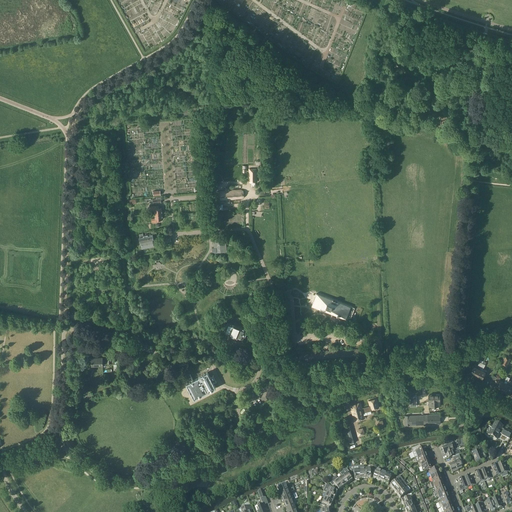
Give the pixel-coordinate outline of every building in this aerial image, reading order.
[(230,201),(229,198),(242,197),(243,196),(243,192),(242,191),(228,192),(228,190),(227,190),(227,192),(220,193),(218,195),(218,197),(220,199),(228,199),(228,201),(230,201)] [(154,210),(155,214),(162,213),(162,208),(159,208),(159,205),(150,206),(151,210),(154,210)] [(163,219),(162,213),(155,214),(155,218),(151,218),(152,222),(160,222),(160,219),(163,219)] [(140,237),(139,237),(140,242),(141,242),(142,247),(154,245),(154,244),(153,239),(152,235),(151,235),(150,234),(148,235),(148,234),(143,235),(143,233),(139,234),(140,237)] [(213,252),(227,251),(226,239),(213,240),(214,248),(212,248),(213,252)] [(312,306),(346,319),(346,316),(351,318),(355,308),(317,293),(312,306)] [(228,322),(224,331),(229,334),(228,334),(237,337),(242,339),(243,336),(244,337),(246,333),(245,332),(246,329),(241,327),(233,323),(233,324),(228,322)] [(300,365),(366,361),(365,349),(299,353),(300,365)] [(504,355),(500,362),(507,366),(511,359),(504,355)] [(96,366),(97,365),(103,364),(102,361),(107,361),(107,363),(111,363),(112,363),(112,365),(114,365),(114,370),(117,370),(117,365),(114,365),(114,357),(113,356),(111,356),(107,357),(103,357),(91,357),(92,365),(93,365),(93,366),(96,366)] [(476,375),(482,363),(480,362),(478,365),(475,364),(470,372),(476,375)] [(482,378),(485,372),(482,370),(485,365),(482,363),(476,375),(482,378)] [(216,388),(213,383),(210,377),(208,372),(200,376),(199,377),(193,380),(190,374),(189,372),(184,375),(184,376),(188,383),(186,384),(187,384),(188,386),(188,387),(189,388),(190,390),(191,392),(192,395),(193,396),(194,398),(208,391),(208,392),(215,388),(216,388)] [(498,387),(503,390),(504,388),(508,382),(510,377),(509,376),(508,377),(507,376),(505,380),(504,382),(499,380),(500,378),(497,376),(494,383),(498,385),(498,387)] [(509,393),(511,388),(511,387),(511,386),(509,385),(510,383),(511,379),(511,378),(511,377),(510,377),(508,382),(504,388),(503,390),(509,393)] [(440,406),(440,395),(429,395),(429,407),(440,406)] [(370,406),(371,410),(379,408),(377,399),(369,401),(370,406)] [(370,406),(362,408),(361,403),(350,405),(354,421),(365,419),(363,413),(371,411),(371,410),(370,406)] [(410,425),(416,425),(432,424),(441,424),(440,415),(428,415),(416,415),(410,415),(405,416),(405,425),(410,425)] [(502,435),(509,438),(511,433),(505,429),(505,430),(504,430),(503,429),(502,428),(503,427),(495,423),(489,435),(496,439),(500,432),(503,434),(502,435)] [(356,442),(351,424),(345,426),(350,444),(356,442)] [(445,454),(447,453),(449,459),(455,456),(460,454),(459,450),(453,453),(452,451),(453,451),(451,444),(442,448),(445,454)] [(415,458),(426,454),(424,448),(421,449),(420,446),(412,449),(413,453),(412,453),(414,458),(415,458)] [(472,453),(476,463),(483,460),(482,459),(486,457),(483,449),(482,447),(477,449),(477,451),(472,453)] [(428,459),(426,454),(415,458),(417,463),(419,462),(428,459)] [(461,460),(459,455),(452,457),(454,462),(449,465),(452,473),(455,471),(462,468),(459,461),(461,460)] [(419,462),(421,467),(430,464),(428,459),(419,462)] [(503,463),(497,465),(501,475),(502,478),(508,475),(507,473),(511,471),(508,464),(504,466),(503,463)] [(430,464),(421,467),(423,472),(432,469),(430,464)] [(493,470),(490,471),(493,478),(501,475),(497,465),(492,468),(493,470)] [(372,467),(365,468),(364,468),(366,478),(371,477),(371,475),(372,475),(372,472),(373,471),(372,468),(372,467)] [(376,479),(378,480),(382,471),(377,468),(376,470),(372,468),(373,471),(372,472),(375,473),(373,478),(376,479)] [(428,472),(430,477),(439,474),(437,468),(428,472)] [(340,473),(342,476),(348,484),(352,480),(348,475),(350,474),(346,469),(340,473)] [(359,469),(351,470),(352,473),(354,473),(355,480),(360,479),(359,469)] [(486,470),(480,472),(484,482),(493,478),(490,471),(487,472),(486,470)] [(378,480),(383,482),(387,473),(382,471),(378,480)] [(476,477),(473,478),(476,485),(484,482),(480,472),(475,474),(476,477)] [(392,475),(387,473),(383,482),(389,484),(392,475)] [(441,479),(439,474),(430,477),(432,482),(441,479)] [(342,476),(338,479),(337,479),(343,487),(348,484),(342,476)] [(390,485),(394,490),(404,482),(399,476),(391,482),(393,483),(390,485)] [(470,476),(464,478),(468,488),(476,485),(473,478),(471,479),(470,476)] [(339,490),(343,487),(337,479),(338,479),(335,477),(330,481),(330,483),(331,485),(335,488),(337,487),(339,490)] [(459,484),(457,485),(458,487),(459,491),(460,494),(463,493),(462,490),(468,488),(464,478),(458,481),(459,484)] [(443,484),(441,479),(432,482),(430,483),(432,488),(434,487),(443,484)] [(407,486),(404,482),(394,490),(397,494),(405,488),(408,486),(407,486)] [(323,492),(326,493),(335,497),(338,492),(332,489),(332,487),(331,486),(327,484),(323,492)] [(443,484),(434,487),(436,492),(445,489),(443,484)] [(278,489),(280,494),(294,489),(293,486),(287,489),(286,485),(278,489)] [(405,488),(397,494),(401,498),(408,492),(410,490),(410,489),(408,487),(407,487),(406,488),(405,488)] [(294,491),(294,489),(280,494),(282,499),(290,496),(289,493),(294,491)] [(447,494),(445,489),(436,492),(434,493),(436,499),(438,497),(447,494)] [(258,506),(255,507),(257,511),(256,511),(266,511),(266,509),(267,509),(265,505),(268,504),(263,490),(258,492),(263,504),(258,506)] [(326,493),(324,498),(333,502),(335,497),(326,493)] [(511,502),(509,493),(500,497),(503,504),(505,503),(507,506),(511,503),(511,502)] [(282,499),(284,504),(297,499),(296,499),(295,499),(293,494),(290,496),(282,499)] [(438,497),(440,502),(449,499),(447,494),(438,497)] [(325,506),(326,505),(331,507),(333,502),(324,498),(322,497),(320,501),(319,501),(317,504),(325,506)] [(401,500),(403,506),(413,502),(411,497),(401,500)] [(500,497),(492,500),(496,510),(501,508),(500,505),(503,504),(500,497)] [(286,509),(294,506),(297,505),(296,501),(297,501),(297,499),(284,504),(286,509)] [(440,508),(451,504),(449,499),(440,502),(438,503),(440,508)] [(492,500),(483,503),(486,510),(489,509),(489,511),(490,511),(496,510),(492,500)] [(403,506),(406,511),(415,507),(413,502),(403,506)] [(483,503),(475,507),(477,511),(483,511),(484,511),(486,510),(483,503)]
